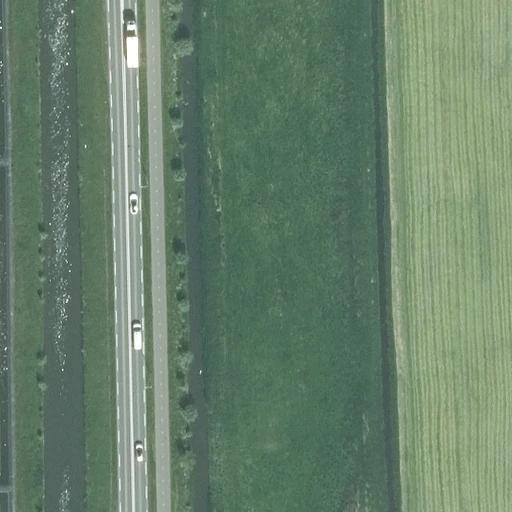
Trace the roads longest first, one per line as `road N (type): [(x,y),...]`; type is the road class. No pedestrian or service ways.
road 1 (secondary): [(134,511),(126,150)]
road 2 (secondary): [(112,0),(126,150)]
road 3 (secondary): [(126,150),(130,0)]
